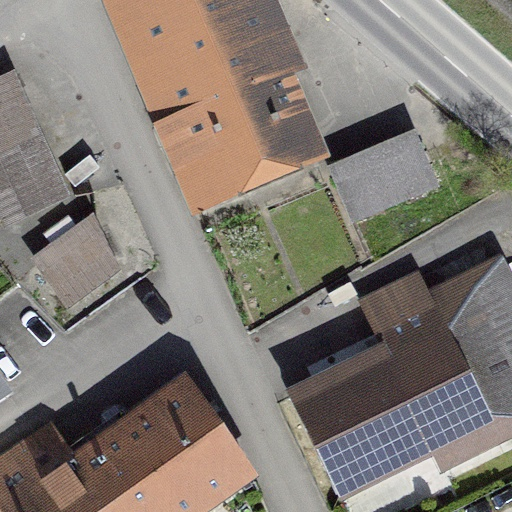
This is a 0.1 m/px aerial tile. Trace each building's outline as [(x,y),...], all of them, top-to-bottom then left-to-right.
[(280,76),(254,87),(239,52),(278,35),(263,0),(135,0),(168,80),(145,90),(192,204),(313,154),(280,76)] [(0,200),(8,220),(63,195),(10,77),(0,81),(0,200)] [(355,217),(433,184),(413,136),(334,167),(355,217)] [(95,222),(39,262),(66,301),(116,267),(95,222)] [(293,395),(332,478),(424,435),(441,467),(497,440),(494,434),(511,425),(511,286),(500,261),(429,297),(416,273),(360,302),(384,346),(293,395)] [(0,511),(183,511),(248,466),(193,391),(133,434),(120,415),(70,450),(53,427),(0,464),(0,511)]
